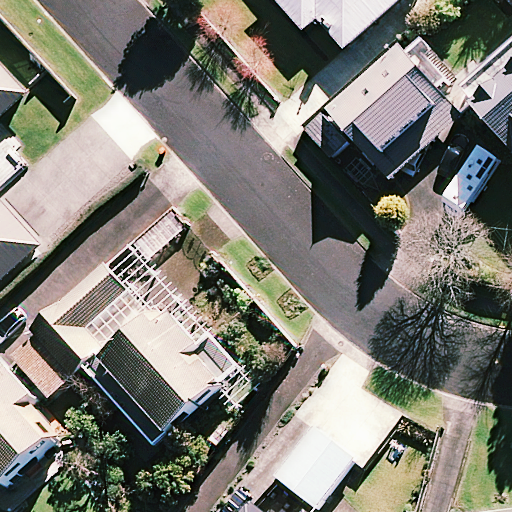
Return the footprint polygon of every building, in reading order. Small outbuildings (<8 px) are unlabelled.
[(274,0),(305,34),(321,20),(348,50),(403,0),(274,0)] [(411,39),(306,131),(333,162),(355,142),(390,182),(473,109),(411,39)] [(511,50),(461,94),(511,153),(511,50)] [(0,120),(26,98),(0,68),(0,120)] [(68,196),(29,151),(0,175),(0,249),(3,252),(68,196)] [(241,372),(131,248),(60,311),(37,331),(11,355),(50,399),(85,368),(155,448),(241,372)] [(0,491),(15,510),(71,464),(23,405),(30,399),(0,362),(0,491)] [(355,462),(307,426),(286,454),(271,474),(319,510),(355,462)] [(301,511),(287,501),(278,511),(267,511),(256,502),(248,511),(301,511)]
